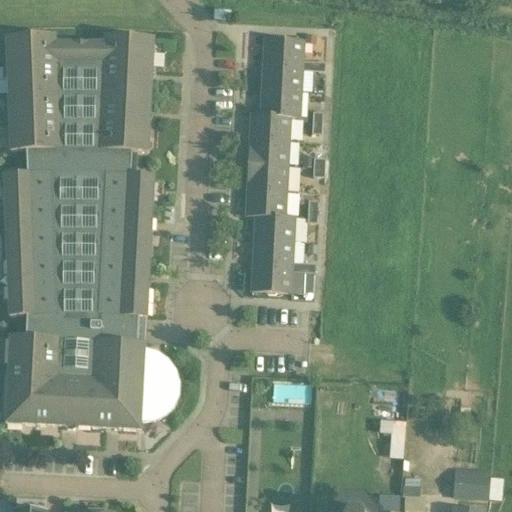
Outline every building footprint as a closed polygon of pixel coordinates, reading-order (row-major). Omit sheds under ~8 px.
[(104,47),(55,47),(54,39),(6,41),(10,155),(18,155),(26,155),(26,177),(18,177),(18,178),(3,179),(9,321),(26,320),(25,341),(9,340),(5,427),(52,430),(64,430),(67,433),(72,433),(75,431),(106,432),(118,433),(141,434),(141,427),(154,425),(165,419),(174,410),(178,399),(179,386),(175,374),(168,364),(157,357),(145,355),(145,347),(137,347),(139,321),(147,322),(154,179),(130,178),(132,155),(148,156),(153,42),(104,39),(104,47)] [(263,43),(262,64),(302,66),(304,45),(291,44),(287,40),(281,40),(277,43),(263,43)] [(342,47),(341,67),(387,69),(388,49),(342,47)] [(301,94),(302,75),(302,66),(262,64),(261,92),(301,94)] [(302,66),(302,75),(314,76),(314,66),(302,66)] [(314,66),(314,76),(324,76),(324,67),(314,66)] [(387,69),(341,67),(340,84),(386,86),(387,69)] [(340,84),(339,101),(385,104),(386,86),(340,84)] [(261,92),(260,118),(290,121),(300,122),(301,94),(261,92)] [(385,104),(339,101),(339,118),(385,120),(385,104)] [(312,116),(312,126),(322,127),(322,117),(312,116)] [(289,144),(290,121),(260,118),(250,117),(249,142),(289,144)] [(385,120),(339,118),(338,138),(384,140),(385,120)] [(312,126),(311,139),(321,139),(322,127),(312,126)] [(249,142),(248,167),(288,169),(289,144),(249,142)] [(313,163),(313,171),(324,172),(325,163),(313,163)] [(286,195),(288,169),(248,167),(246,193),(286,195)] [(313,171),(312,181),(324,182),(324,172),(313,171)] [(245,219),(254,220),(285,219),(286,195),(246,193),(245,219)] [(335,194),(335,218),(379,219),(380,195),(335,194)] [(308,205),(308,215),(317,216),(318,205),(308,205)] [(308,215),(307,227),(316,228),(317,216),(308,215)] [(379,219),(335,218),(334,237),(379,238),(379,219)] [(295,220),(285,219),(254,220),(253,243),(294,245),(295,220)] [(379,238),(334,237),(334,260),(378,261),(379,238)] [(253,243),(252,265),(292,267),(294,245),(253,243)] [(334,260),(333,279),(378,280),(378,261),(334,260)] [(292,267),(252,265),(251,295),(291,297),(292,276),(292,267)] [(292,267),(292,276),(305,277),(305,267),(292,267)] [(305,267),(305,277),(314,277),(314,267),(305,267)] [(378,280),(333,279),(333,299),(377,300),(378,280)] [(271,404),(311,406),(312,382),(272,381),(271,404)] [(382,422),(381,434),(393,435),(394,423),(382,422)] [(454,472),(452,502),(488,505),(490,475),(454,472)] [(419,501),(420,489),(402,489),(402,500),(419,501)] [(398,511),(398,499),(379,498),(378,511),(398,511)]
